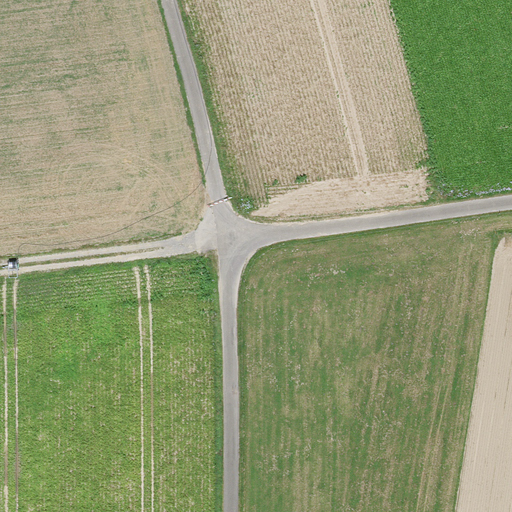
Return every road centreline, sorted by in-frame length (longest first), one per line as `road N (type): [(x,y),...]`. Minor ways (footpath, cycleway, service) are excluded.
road 1 (residential): [(230,236),(511,202)]
road 2 (unclassified): [(230,236),(229,511)]
road 3 (unclassified): [(172,0),(230,236)]
road 4 (track): [(0,267),(230,236)]
